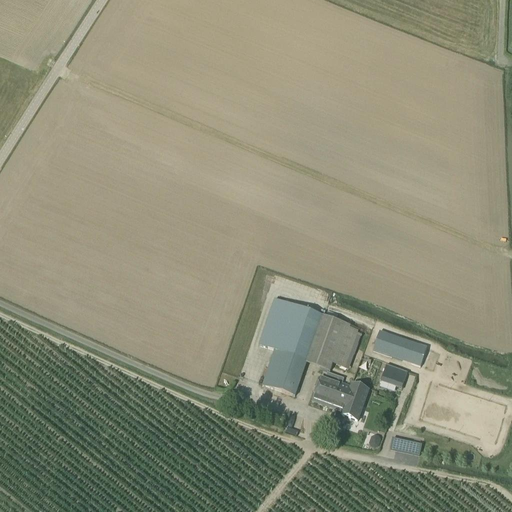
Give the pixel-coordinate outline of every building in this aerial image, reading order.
[(295,398),(306,365),(323,318),(275,301),(259,347),(274,352),(262,387),(295,398)] [(330,373),(333,366),(340,369),(348,372),(362,332),(323,318),(306,365),(330,373)] [(379,333),(374,353),(422,367),(428,346),(379,333)] [(386,366),(380,383),(402,390),(408,374),(386,366)] [(342,414),(350,388),(341,385),(342,383),(340,379),(327,375),(325,379),(321,377),(311,403),(342,414)] [(341,416),(356,422),(368,392),(351,386),(350,388),(342,414),(341,416)] [(371,439),(369,446),(371,450),(375,451),(378,449),(381,442),(379,438),(375,437),(371,439)] [(393,439),(391,451),(420,457),(422,445),(393,439)]
